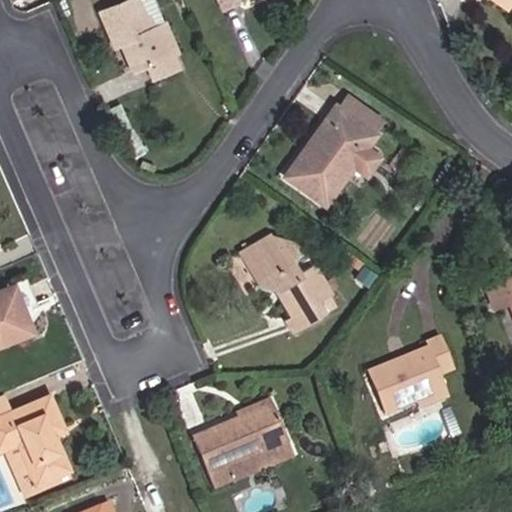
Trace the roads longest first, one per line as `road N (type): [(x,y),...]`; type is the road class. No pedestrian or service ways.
road 1 (residential): [(0,94),(121,367),(178,339)]
road 2 (residential): [(345,0),(143,252)]
road 3 (residential): [(143,252),(47,27),(0,51)]
road 4 (residential): [(511,151),(456,108),(394,0)]
